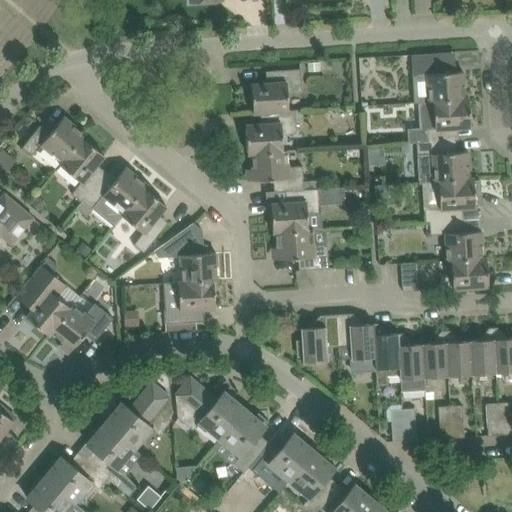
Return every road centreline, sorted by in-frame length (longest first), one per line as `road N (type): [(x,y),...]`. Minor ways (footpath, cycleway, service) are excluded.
road 1 (residential): [(498,27),(92,37)]
road 2 (residential): [(240,281),(235,219),(221,193),(129,117),(98,73),(92,37)]
road 3 (residential): [(457,511),(274,361),(238,344)]
road 4 (residential): [(511,297),(393,303),(368,290),(240,281)]
road 5 (residential): [(238,344),(174,340),(121,358),(76,387)]
road 6 (residential): [(0,122),(59,51),(92,37)]
road 7 (residential): [(0,478),(18,468),(76,387)]
